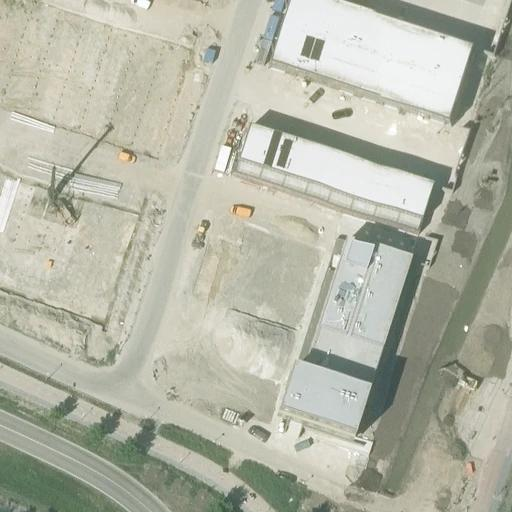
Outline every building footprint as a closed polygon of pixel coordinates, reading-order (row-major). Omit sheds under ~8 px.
[(2,0),(0,7),(0,31),(21,38),(33,0),(2,0)] [(33,0),(21,38),(47,46),(61,0),(33,0)] [(76,0),(61,0),(47,46),(73,55),(89,4),(76,0)] [(288,0),(280,30),(279,33),(302,40),(314,2),(313,2),(309,0),(308,0),(307,1),(307,2),(302,0),(288,0)] [(314,2),(302,40),(325,48),(337,9),(336,9),(332,8),(331,7),(315,2),(314,2)] [(89,4),(73,55),(99,63),(115,12),(89,4)] [(337,9),(325,48),(348,55),(360,17),(359,16),(355,15),(354,15),(353,15),(338,10),(337,9)] [(115,12),(99,63),(125,71),(141,21),(115,12)] [(360,17),(348,55),(371,62),(383,24),(381,24),(377,22),(376,22),(376,23),(376,24),(361,19),(361,18),(361,17),(360,17)] [(141,21),(125,71),(151,80),(167,29),(141,21)] [(383,24),(371,62),(394,69),(406,31),(404,31),(400,30),(400,29),(399,29),(399,30),(399,31),(384,26),(384,25),(384,24),(383,24)] [(167,29),(151,80),(178,88),(194,38),(167,29)] [(0,31),(0,86),(5,88),(21,38),(0,31)] [(406,31),(394,69),(417,77),(429,39),(427,38),(423,37),(422,37),(422,38),(406,33),(407,33),(407,32),(406,31)] [(267,71),(266,71),(267,71),(268,71),(269,70),(284,75),(284,76),(288,78),(290,78),(302,40),(279,33),(278,36),(267,71)] [(21,38),(5,88),(31,97),(47,46),(21,38)] [(429,39),(417,77),(440,84),(452,46),(450,45),(446,44),(445,44),(445,45),(444,45),(429,41),(429,40),(430,39),(429,39)] [(302,40),(290,78),(291,79),(306,84),(307,84),(311,85),(313,86),(325,48),(302,40)] [(47,46),(31,97),(57,105),(73,55),(47,46)] [(452,46),(440,84),(463,92),(475,53),(473,53),(469,52),(469,51),(468,51),(467,52),(467,53),(452,48),(452,47),(453,46),(452,46)] [(325,48),(313,86),(314,86),(329,91),(330,91),(334,92),(336,93),(348,55),(325,48)] [(73,55),(57,105),(83,113),(99,63),(73,55)] [(348,55),(336,93),(337,93),(337,92),(353,97),(352,97),(352,98),(353,99),(357,100),(359,100),(371,62),(348,55)] [(371,62),(359,100),(360,101),(360,100),(360,99),(375,104),(375,105),(375,106),(376,106),(380,107),(382,108),(394,69),(371,62)] [(99,63),(83,113),(109,121),(125,71),(99,63)] [(394,69),(382,108),(383,108),(383,107),(383,106),(398,111),(398,112),(398,113),(399,113),(403,114),(404,115),(417,77),(394,69)] [(125,71),(109,121),(135,130),(151,80),(125,71)] [(417,77),(404,115),(405,115),(421,120),(422,120),(426,122),(427,122),(440,84),(417,77)] [(151,80),(135,130),(162,138),(178,88),(151,80)] [(440,84),(427,122),(428,123),(429,122),(429,121),(444,126),(444,127),(443,128),(445,128),(445,127),(449,128),(449,129),(451,130),(463,92),(440,84)] [(232,179),(237,181),(255,187),(271,139),(247,132),(236,168),(232,179)] [(255,187),(278,194),(293,147),(288,145),(271,139),(255,187)] [(278,194),(301,201),(316,154),(311,152),(309,152),(309,153),(294,149),(295,147),(293,147),(278,194)] [(301,201),(324,209),(339,161),(332,159),(331,160),(317,156),(318,154),(316,154),(301,201)] [(0,160),(0,192),(9,163),(0,160)] [(324,209),(347,216),(362,168),(355,166),(354,168),(340,163),(340,161),(339,161),(324,209)] [(9,163),(0,192),(0,215),(19,222),(35,172),(9,163)] [(347,216),(370,223),(385,176),(379,174),(362,168),(347,216)] [(35,172),(19,222),(45,230),(62,180),(35,172)] [(370,223),(393,231),(408,183),(401,181),(400,182),(386,178),(386,176),(385,176),(370,223)] [(62,180),(45,230),(72,238),(88,188),(62,180)] [(408,183),(393,231),(417,238),(419,229),(432,190),(429,189),(429,190),(425,189),(425,188),(423,188),(423,190),(408,185),(409,183),(408,183)] [(88,188),(72,238),(98,247),(114,196),(88,188)] [(114,196),(98,247),(125,255),(141,205),(114,196)] [(0,215),(0,271),(3,272),(19,222),(0,215)] [(218,221),(207,259),(228,266),(240,228),(218,221)] [(19,222),(3,272),(29,281),(45,230),(19,222)] [(240,228),(228,266),(248,272),(260,235),(240,228)] [(45,230),(29,281),(55,289),(72,238),(45,230)] [(260,235),(248,272),(268,278),(280,241),(260,235)] [(72,238),(55,289),(82,297),(98,247),(72,238)] [(334,242),(335,242),(326,270),(334,272),(325,303),(310,348),(300,379),(292,377),(290,376),(289,376),(274,423),(280,425),(316,437),(351,448),(366,401),(389,328),(409,265),(390,259),(363,250),(335,240),(334,242)] [(280,241),(268,278),(288,285),(300,247),(280,241)] [(98,247),(82,297),(109,306),(125,255),(98,247)] [(300,247),(288,285),(310,292),(322,254),(300,247)] [(207,259),(195,296),(216,303),(228,266),(207,259)] [(228,266),(216,303),(236,309),(248,272),(228,266)] [(248,272),(236,309),(256,316),(268,278),(248,272)] [(268,278),(256,316),(276,322),(288,285),(268,278)] [(288,285),(276,322),(298,329),(310,292),(288,285)] [(175,356),(165,388),(269,421),(279,389),(175,356)]
